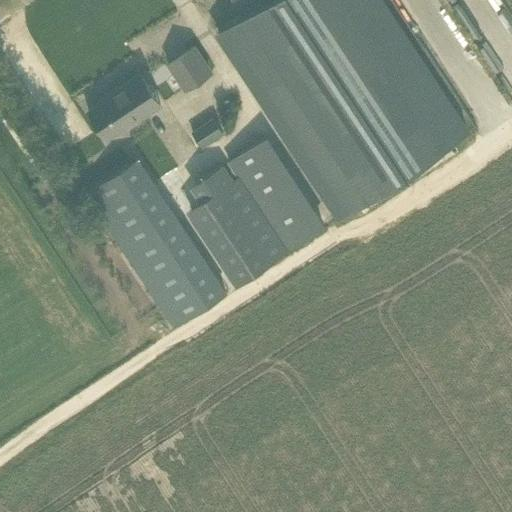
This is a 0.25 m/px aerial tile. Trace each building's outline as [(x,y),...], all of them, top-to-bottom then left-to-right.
[(217,30),(340,216),(467,132),(379,0),(232,0),(242,14),(217,30)] [(193,46),(169,61),(186,87),(189,85),(210,72),(204,62),(193,46)] [(159,102),(151,90),(140,74),(100,100),(102,102),(88,111),(98,126),(105,136),(123,124),(125,126),(143,114),(150,109),(151,109),(158,104),(159,103),(159,102)] [(191,129),(203,149),(224,137),(224,136),(230,131),(220,117),(214,121),(211,116),(191,129)] [(234,285),(326,226),(267,134),(189,186),(198,200),(184,210),(234,285)] [(227,291),(137,156),(83,192),(173,327),(227,291)]
